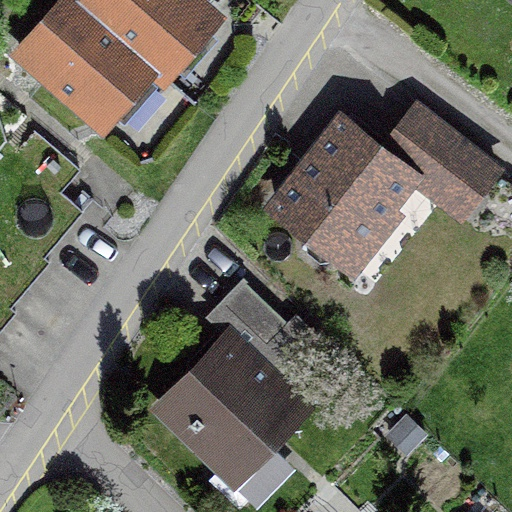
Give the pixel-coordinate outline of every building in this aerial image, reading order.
[(165,77),(165,76),(78,0),(63,0),(20,51),(73,97),(79,89),(111,116),(153,67),(165,77)] [(79,0),(78,0),(165,76),(209,26),(179,0),(83,0),(82,2),(79,0)] [(301,174),(277,205),(307,229),(310,249),(322,258),(342,257),(345,259),(411,175),(429,190),(439,178),(470,202),(497,168),(417,107),(382,152),(342,121),(315,156),(301,159),(301,174)] [(224,303),(267,344),(287,323),(244,282),(224,303)] [(244,500),(284,458),(264,438),(299,403),(227,335),(160,405),(222,465),(211,477),(235,500),(244,500)]
